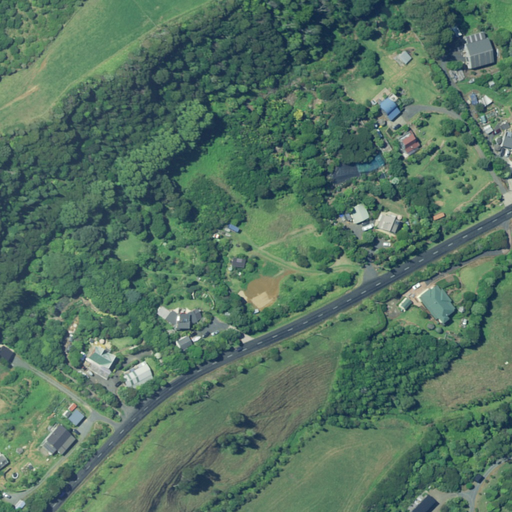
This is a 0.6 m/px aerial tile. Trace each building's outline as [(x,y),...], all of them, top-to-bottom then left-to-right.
[(494,62),(486,32),(464,37),(466,44),(464,44),(470,68),(494,62)] [(411,57),(403,50),(394,59),(397,62),(399,59),(404,64),(411,57)] [(399,112),(395,107),(401,101),(397,97),(394,99),(389,94),(376,106),(390,121),(399,112)] [(486,95),(477,101),(482,108),(491,102),(486,95)] [(385,121),(384,120),(384,119),(383,118),(382,118),(381,118),(380,117),(379,118),(378,118),(377,119),(376,120),(376,121),(376,122),(376,123),(376,124),(377,125),(378,126),(379,126),(380,126),(381,126),(382,126),(383,126),(383,125),(384,125),(384,124),(384,123),(385,123),(385,122),(385,121)] [(506,122),(500,125),(503,131),(509,127),(506,122)] [(492,131),(488,124),(483,128),(487,134),(492,131)] [(421,147),(409,129),(396,138),(408,155),(421,147)] [(511,133),(505,132),(501,147),(508,149),(507,152),(511,153),(511,133)] [(396,177),(388,181),(391,186),(398,182),(396,177)] [(369,217),(362,204),(348,211),(355,224),(369,217)] [(412,221),(414,228),(419,226),(417,219),(419,218),(416,211),(415,212),(410,214),(412,221)] [(402,223),(381,214),(376,228),(397,237),(402,223)] [(438,291),(434,285),(416,297),(431,320),(434,317),(438,324),(446,318),(445,316),(453,310),(440,290),(438,291)] [(409,302),(404,298),(398,305),(402,309),(409,302)] [(180,317),(172,311),(166,320),(176,327),(176,330),(188,330),(188,329),(199,322),(193,311),(184,317),(180,317)] [(426,325),(426,327),(426,328),(426,329),(427,329),(428,330),(429,330),(430,330),(431,330),(432,330),(433,329),(433,328),(434,328),(434,327),(434,326),(434,325),(434,324),(433,324),(433,323),(432,323),(431,322),(430,322),(429,322),(428,322),(427,323),(426,324),(426,325)] [(434,328),(433,329),(433,330),(433,331),(434,332),(435,333),(436,334),(437,334),(438,334),(439,334),(440,333),(441,332),(441,331),(442,330),(442,329),(441,329),(441,328),(441,327),(440,327),(440,326),(439,326),(438,326),(437,326),(436,326),(435,326),(435,327),(434,327),(434,328)] [(194,344),(189,336),(177,343),(182,351),(194,344)] [(119,360),(95,347),(89,359),(102,367),(102,368),(112,373),(119,360)] [(153,375),(147,364),(123,378),(129,389),(153,375)] [(76,406),(73,403),(68,408),(71,411),(76,406)] [(84,417),(77,410),(68,420),(75,427),(84,417)] [(75,442),(57,426),(44,442),(62,457),(75,442)] [(38,465),(35,461),(28,468),(31,471),(38,465)] [(479,483),(482,476),(477,473),(474,481),(479,483)] [(425,511),(435,502),(427,495),(411,511),(425,511)]
